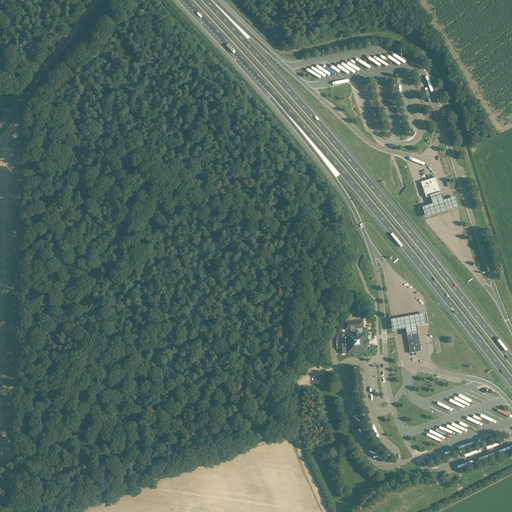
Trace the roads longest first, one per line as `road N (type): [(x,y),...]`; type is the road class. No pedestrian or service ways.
road 1 (motorway): [(511,362),(387,204),(204,0)]
road 2 (motorway): [(269,88),(511,382)]
road 3 (track): [(172,177),(24,511)]
road 4 (track): [(42,511),(296,423)]
road 5 (track): [(172,177),(0,86)]
road 6 (motorway): [(269,88),(349,201),(370,246)]
road 7 (tertiary): [(0,126),(96,0)]
road 8 (track): [(293,227),(245,218),(172,177)]
road 9 (motorway): [(185,0),(269,88)]
